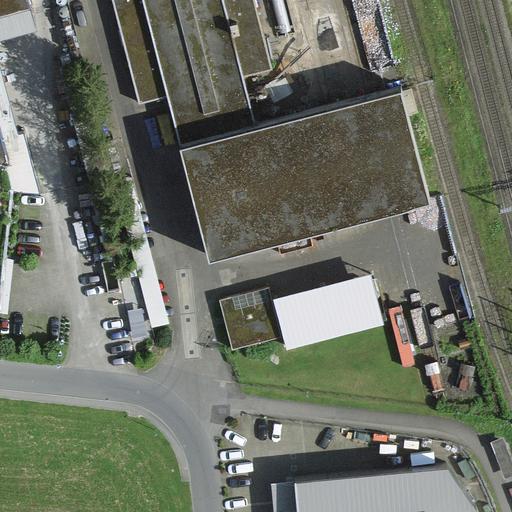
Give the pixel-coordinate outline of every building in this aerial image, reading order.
[(54,0),(0,0),(0,162),(0,163),(0,161),(0,18),(56,5),(54,0)] [(254,0),(112,0),(141,105),(172,97),(215,262),(424,208),(394,95),(256,131),(242,77),(273,69),(254,0)] [(128,297),(133,326),(167,321),(162,282),(145,284),(146,294),(128,297)] [(269,288),(222,299),(226,319),(233,348),(281,336),(269,288)] [(511,473),(511,457),(504,436),(493,440),(507,476),(511,473)] [(445,466),(299,478),(302,511),(478,511),(479,511),(445,466)] [(296,511),(295,479),(275,480),(275,511),(296,511)]
